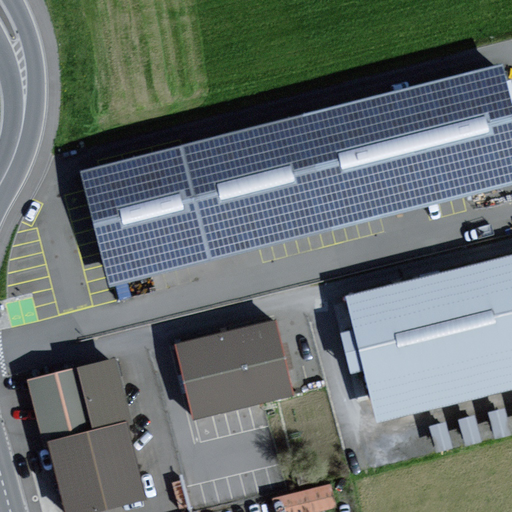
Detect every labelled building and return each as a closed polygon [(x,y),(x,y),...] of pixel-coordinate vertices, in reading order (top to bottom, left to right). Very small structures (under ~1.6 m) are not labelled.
[(511,110),(501,67),(74,175),(103,289),(511,185),(511,110)] [(511,258),(345,301),(377,427),(511,392),(511,258)] [(270,323),(171,346),(190,423),(288,400),(270,323)] [(113,363),(27,381),(58,511),(112,511),(145,504),(113,363)] [(278,511),(308,511),(308,510),(337,503),(332,480),(274,494),(278,511)]
